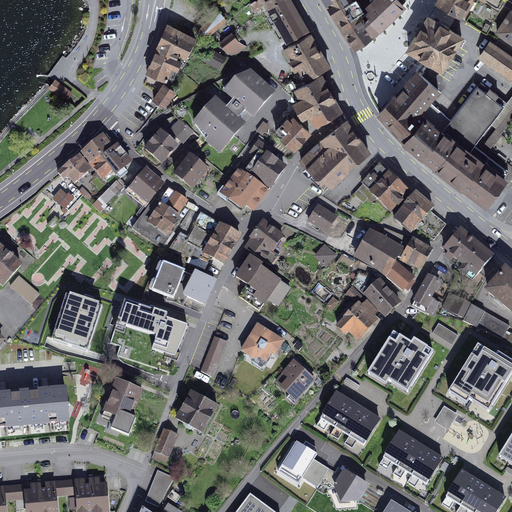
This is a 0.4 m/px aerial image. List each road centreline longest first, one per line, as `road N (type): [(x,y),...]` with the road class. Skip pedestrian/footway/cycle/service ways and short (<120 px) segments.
road 1 (residential): [(464,214),(403,307),(224,511)]
road 2 (primary): [(357,108),(400,160),(464,214)]
road 3 (residential): [(128,149),(208,209),(251,226)]
road 4 (residential): [(0,461),(91,456),(140,475)]
road 5 (residential): [(163,422),(215,293)]
road 6 (primary): [(0,202),(99,117)]
